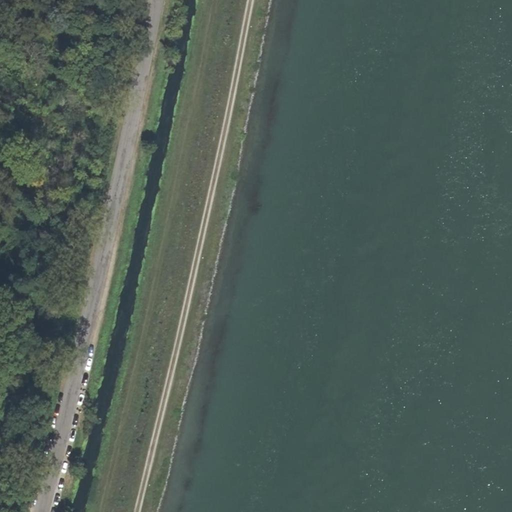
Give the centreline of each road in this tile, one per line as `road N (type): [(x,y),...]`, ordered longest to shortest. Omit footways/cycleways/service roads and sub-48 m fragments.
road 1 (track): [(248,0),(181,337),(134,511)]
road 2 (track): [(213,0),(102,511)]
